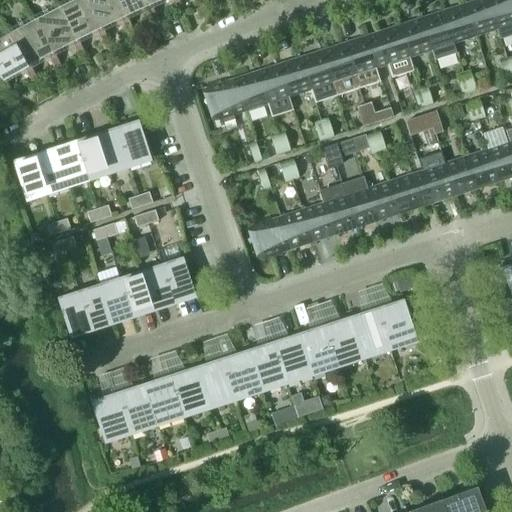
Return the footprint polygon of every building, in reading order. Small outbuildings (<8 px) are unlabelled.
[(105,50),(109,48),(85,0),(75,0),(58,9),(85,60),(88,59),(85,37),(90,34),(105,50)] [(133,37),(115,0),(85,0),(109,48),(112,47),(109,25),(114,22),(130,38),(133,37)] [(154,27),(157,25),(145,0),(115,0),(133,37),(136,35),(134,13),(139,11),(154,27)] [(175,0),(145,0),(157,25),(160,24),(158,2),(162,0),(163,0),(178,16),(182,15),(175,0)] [(198,0),(203,6),(206,4),(204,0),(175,0),(182,15),(185,13),(183,0),(198,0)] [(477,0),(464,4),(475,37),(497,30),(487,0),(477,0)] [(511,2),(511,0),(487,0),(497,30),(500,40),(511,36),(511,2)] [(453,44),(475,37),(464,4),(443,11),(453,44)] [(82,62),(85,60),(58,9),(34,21),(61,73),(64,71),(60,49),(66,46),(82,62)] [(208,10),(204,12),(204,24),(213,20),(208,10)] [(453,44),(443,11),(421,18),(432,51),(435,60),(456,53),(453,44)] [(421,18),(399,25),(410,58),(432,51),(421,18)] [(58,74),(61,73),(34,21),(9,34),(37,85),(40,84),(37,62),(42,59),(58,74)] [(410,58),(399,25),(377,33),(392,78),(414,71),(410,58)] [(164,29),(160,31),(164,42),(174,38),(164,29)] [(34,87),(37,85),(9,34),(0,39),(0,74),(3,80),(18,72),(34,87)] [(366,36),(343,44),(358,89),(381,81),(366,36)] [(358,89),(343,44),(322,51),(336,96),(358,89)] [(300,58),(311,90),(315,103),(336,96),(322,51),(300,58)] [(116,52),(111,54),(116,64),(125,60),(116,52)] [(107,69),(116,64),(111,54),(107,56),(107,69)] [(289,98),(311,90),(300,58),(278,65),(289,98)] [(511,78),(511,72),(508,59),(500,61),(507,81),(511,78)] [(288,98),(289,98),(278,65),(256,72),(267,105),(269,104),(273,117),(292,110),(288,98)] [(471,71),(464,73),(470,93),(477,90),(471,71)] [(246,112),(267,105),(256,72),(235,79),(246,112)] [(470,93),(464,73),(457,76),(463,95),(470,93)] [(237,115),(246,112),(235,79),(226,82),(225,78),(207,83),(220,125),(238,119),(237,115)] [(428,85),(420,87),(427,107),(434,104),(428,85)] [(427,107),(420,87),(413,90),(420,109),(427,107)] [(45,88),(40,91),(46,101),(55,96),(45,88)] [(46,101),(40,91),(36,93),(37,106),(46,101)] [(479,98),(472,100),(478,120),(485,117),(479,98)] [(478,120),(472,100),(465,103),(471,122),(478,120)] [(371,103),(364,106),(371,125),(378,123),(371,103)] [(371,125),(364,106),(357,108),(363,127),(371,125)] [(435,112),(428,115),(435,134),(442,132),(435,112)] [(410,136),(433,128),(428,115),(406,122),(410,136)] [(327,140),(334,137),(328,118),(321,120),(327,140)] [(320,142),(327,140),(321,120),(314,122),(320,142)] [(137,122),(117,129),(128,165),(149,158),(138,121),(136,121),(137,122)] [(117,129),(96,136),(108,171),(128,165),(117,129)] [(380,130),(372,133),(379,152),(386,150),(380,130)] [(284,132),(277,134),(284,154),(291,151),(284,132)] [(379,152),(372,133),(365,135),(372,154),(379,152)] [(284,154),(277,134),(270,137),(276,156),(284,154)] [(96,136),(76,142),(87,178),(108,171),(96,136)] [(254,163),(262,161),(255,141),(248,144),(254,163)] [(76,142),(55,149),(67,185),(87,178),(76,142)] [(511,151),(509,143),(488,150),(498,182),(511,177),(511,151)] [(336,145),(329,147),(335,166),(342,164),(336,145)] [(335,166),(329,147),(322,149),(328,169),(335,166)] [(55,149),(34,156),(46,191),(67,185),(55,149)] [(488,150),(466,157),(476,189),(498,182),(488,150)] [(267,151),(259,153),(262,161),(269,158),(267,151)] [(25,198),(46,191),(34,156),(14,162),(14,161),(13,161),(25,198)] [(466,157),(444,164),(455,196),(476,189),(466,157)] [(293,159),(286,161),(292,180),(299,178),(293,159)] [(292,180),(286,161),(279,163),(285,183),(292,180)] [(432,204),(455,196),(444,164),(422,171),(432,204)] [(264,168),(257,171),(263,190),(270,187),(264,168)] [(411,175),(388,182),(399,215),(421,207),(411,175)] [(355,229),(377,222),(367,189),(363,177),(341,184),(345,196),(355,229)] [(399,215),(388,182),(367,189),(377,222),(399,215)] [(142,207),(152,203),(149,192),(138,196),(142,207)] [(142,207),(138,196),(128,199),(131,210),(142,207)] [(345,196),(323,203),(334,236),(355,229),(345,196)] [(334,236),(323,203),(301,210),(312,243),(334,236)] [(101,220),(111,217),(108,206),(97,209),(101,220)] [(101,220),(97,209),(87,213),(90,223),(101,220)] [(301,210),(279,217),(290,250),(312,243),(301,210)] [(155,211),(144,214),(148,224),(158,221),(155,211)] [(137,228),(148,224),(144,214),(134,217),(137,228)] [(290,250),(279,217),(271,220),(270,216),(251,222),(265,263),(283,257),(282,253),(290,250)] [(60,233),(70,230),(67,219),(56,223),(60,233)] [(60,233),(56,223),(45,226),(49,237),(60,233)] [(114,224),(103,227),(107,238),(117,234),(114,224)] [(107,238),(103,227),(93,230),(96,241),(107,238)] [(39,240),(37,234),(31,235),(33,242),(38,240),(39,240)] [(73,237),(63,240),(66,251),(76,247),(73,237)] [(66,251),(63,240),(52,243),(56,254),(66,251)] [(181,259),(161,266),(173,301),(194,295),(182,258),(181,258),(181,259)] [(511,265),(502,269),(511,298),(511,265)] [(161,266),(140,272),(152,308),(173,301),(161,266)] [(140,272),(120,279),(132,315),(152,308),(140,272)] [(411,276),(395,281),(399,293),(414,288),(411,276)] [(120,279),(99,285),(111,321),(132,315),(120,279)] [(99,285),(79,292),(90,328),(111,321),(99,285)] [(69,335),(90,328),(79,292),(59,298),(58,297),(57,297),(69,335)] [(403,301),(376,310),(389,347),(415,339),(403,301)] [(351,318),(363,356),(389,347),(376,310),(351,318)] [(351,318),(325,326),(337,364),(363,356),(351,318)] [(299,335),(311,373),(337,364),(325,326),(299,335)] [(299,335),(273,343),(285,381),(311,373),(299,335)] [(285,381),(273,343),(247,352),(260,389),(285,381)] [(247,352),(221,360),(234,398),(260,389),(247,352)] [(234,398),(221,360),(195,369),(208,406),(234,398)] [(195,369),(169,377),(182,415),(208,406),(195,369)] [(182,415),(169,377),(144,385),(156,423),(182,415)] [(144,385),(118,394),(130,432),(156,423),(144,385)] [(103,440),(130,432),(118,394),(91,402),(103,440)] [(329,395),(321,398),(324,407),(332,404),(329,395)] [(294,406),(284,410),(288,422),(298,418),(294,406)] [(258,429),(255,420),(246,424),(249,432),(258,429)] [(226,428),(216,431),(219,440),(229,436),(226,428)] [(216,431),(206,435),(209,443),(219,440),(216,431)] [(187,437),(179,440),(182,450),(191,448),(187,437)] [(164,449),(153,453),(157,463),(168,459),(164,449)] [(137,457),(129,459),(131,470),(140,468),(137,457)] [(485,511),(476,488),(442,501),(446,511),(485,511)] [(446,511),(442,501),(411,511),(446,511)]
